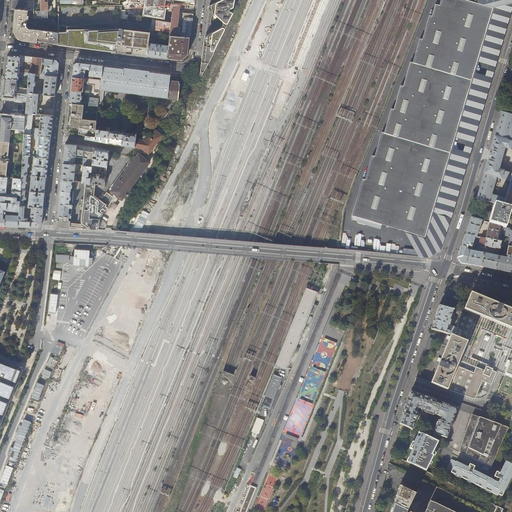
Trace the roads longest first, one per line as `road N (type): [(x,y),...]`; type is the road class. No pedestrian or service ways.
road 1 (tertiary): [(49,235),(442,268)]
road 2 (tertiary): [(442,268),(364,511)]
road 3 (tertiary): [(511,51),(442,268)]
road 4 (residential): [(200,0),(188,65),(67,53)]
